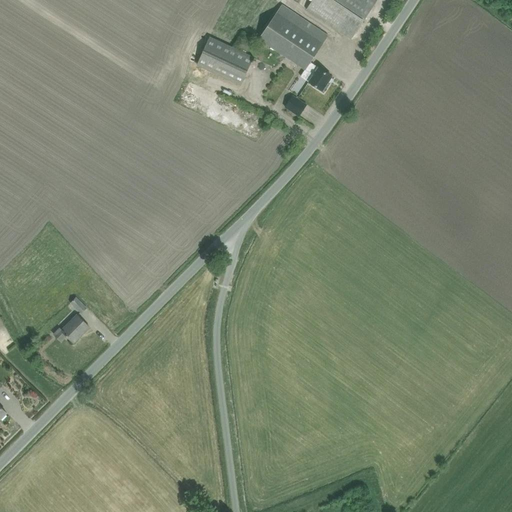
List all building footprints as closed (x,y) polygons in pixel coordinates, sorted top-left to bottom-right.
[(377,0),(313,0),(307,9),(351,39),(377,0)] [(281,4),(258,38),(305,70),(301,76),(323,91),(332,76),(311,62),(329,35),(281,4)] [(197,65),(241,86),(255,57),(210,36),(197,65)] [(285,107),(291,111),(299,116),(307,105),(293,95),(285,107)] [(245,134),(249,124),(234,118),(229,128),(245,134)] [(76,298),(71,303),(80,312),(86,307),(76,298)] [(89,327),(82,320),(77,314),(61,330),(59,328),(53,333),(61,341),(67,336),(73,343),(89,327)]
